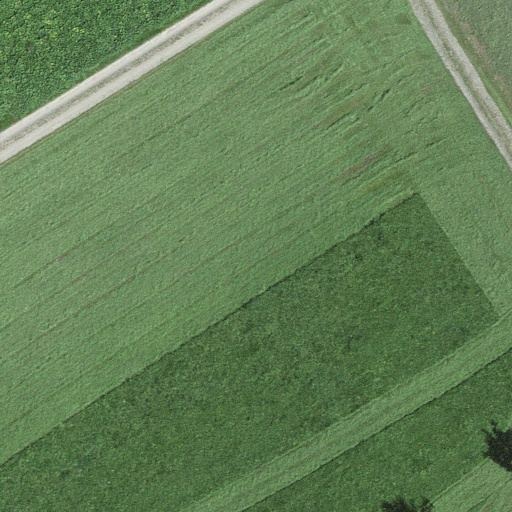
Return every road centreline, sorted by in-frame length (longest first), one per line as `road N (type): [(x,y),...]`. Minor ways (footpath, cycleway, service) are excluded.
road 1 (track): [(246,0),(0,153)]
road 2 (track): [(429,0),(511,133)]
